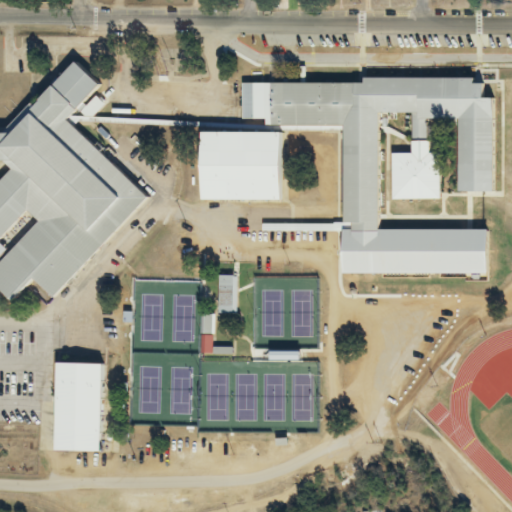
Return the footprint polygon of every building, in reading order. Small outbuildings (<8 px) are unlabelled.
[(156,198),(83,129),(108,103),(99,95),(108,85),(81,59),(0,144),(0,156),(16,172),(0,188),(0,288),(17,304),(40,280),(60,299),(156,198)] [(386,241),(385,115),(415,115),(415,150),(418,152),(397,152),(397,200),(441,200),(440,122),(463,121),(463,193),(501,192),(501,80),(246,81),(246,129),(209,129),(209,201),(291,201),(291,132),(338,132),(338,206),(251,206),(251,241),(386,241)] [(432,218),(432,241),(497,241),(497,218),(432,218)] [(415,252),(367,252),(367,267),(415,267),(415,252)] [(420,308),(420,275),(394,275),(394,308),(420,308)] [(241,314),(241,276),(223,276),(223,314),(241,314)] [(217,353),(217,315),(206,315),(206,353),(217,353)] [(62,452),(108,453),(109,364),(64,364),(62,452)]
